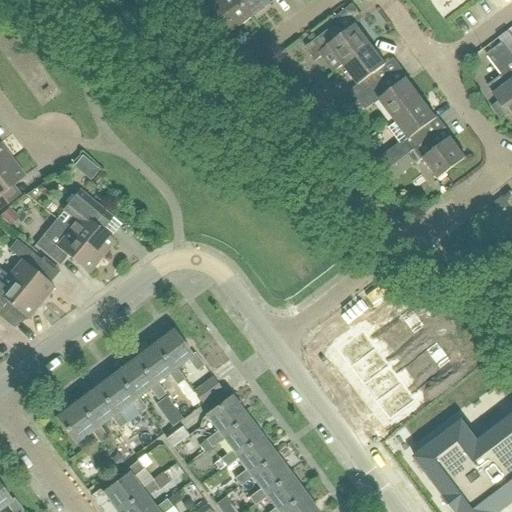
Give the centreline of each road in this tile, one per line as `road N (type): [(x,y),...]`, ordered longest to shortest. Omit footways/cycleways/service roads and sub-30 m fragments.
road 1 (unclassified): [(0,389),(139,286),(184,263),(221,274),(273,345)]
road 2 (residential): [(273,345),(509,170)]
road 3 (unclassified): [(399,511),(273,345)]
road 4 (residential): [(83,511),(0,398)]
road 5 (residential): [(509,170),(436,73)]
